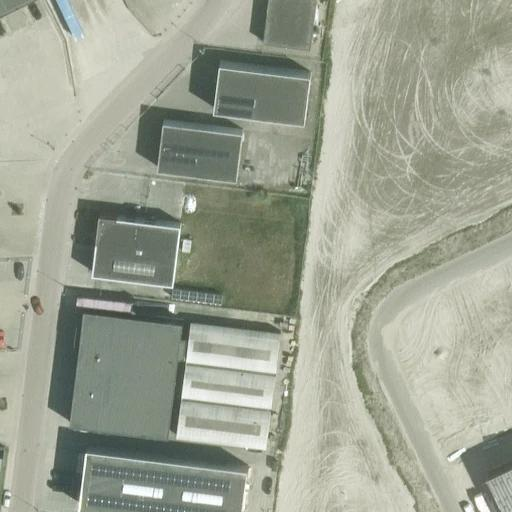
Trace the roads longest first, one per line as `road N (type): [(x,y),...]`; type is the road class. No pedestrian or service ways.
road 1 (unclassified): [(20,511),(62,178),(221,0)]
road 2 (unclassified): [(458,511),(377,346),(384,310),(400,291),(511,238)]
